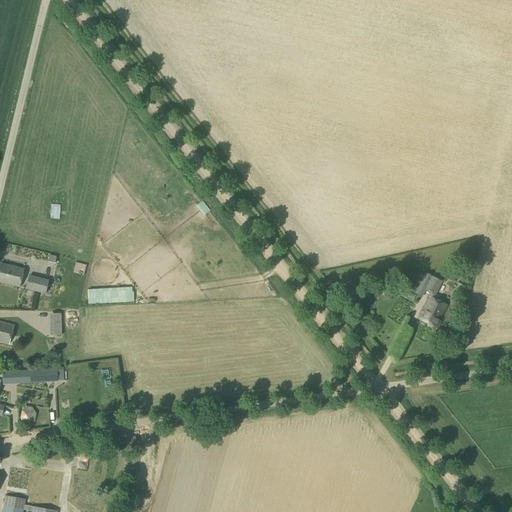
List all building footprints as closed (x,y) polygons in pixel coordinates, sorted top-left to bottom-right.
[(54,265),(55,257),(49,255),(47,264),(54,265)] [(0,282),(18,287),(23,269),(0,263),(0,282)] [(433,300),(442,281),(424,273),(424,274),(413,276),(408,285),(410,285),(407,291),(422,298),(425,291),(429,294),(428,297),(418,319),(437,329),(440,322),(439,321),(446,306),(433,300)] [(45,294),(48,280),(28,276),(25,290),(45,294)] [(380,293),(388,290),(384,281),(376,283),(380,293)] [(52,284),(48,295),(57,297),(61,286),(52,284)] [(355,289),(346,296),(355,308),(363,301),(355,289)] [(61,335),(60,314),(52,314),(53,335),(61,335)] [(0,342),(8,344),(12,326),(0,322),(0,342)] [(2,385),(57,382),(56,368),(1,371),(2,385)] [(56,511),(64,473),(38,469),(37,474),(33,474),(28,506),(24,506),(29,475),(9,472),(2,511),(56,511)]
